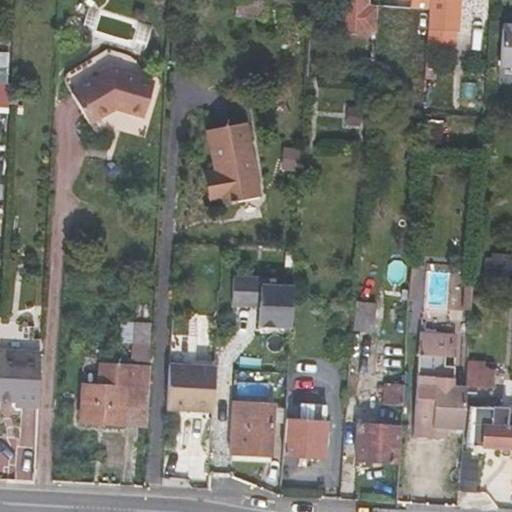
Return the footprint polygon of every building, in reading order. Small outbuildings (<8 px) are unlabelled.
[(235,0),(235,16),(265,18),(267,0),(235,0)] [(428,0),(428,10),(427,29),(457,31),(459,0),(428,0)] [(367,5),(342,3),(340,28),(377,31),(378,6),(367,5)] [(511,23),(508,23),(503,28),(501,64),(511,65),(511,23)] [(0,62),(11,63),(12,45),(0,44),(0,62)] [(124,61),(110,58),(99,65),(101,70),(69,92),(88,120),(109,106),(112,109),(118,105),(125,107),(126,104),(148,110),(157,74),(123,66),(124,61)] [(0,106),(9,107),(10,84),(0,83),(0,106)] [(261,197),(244,122),(208,129),(218,170),(210,172),(216,196),(223,195),(226,205),(261,197)] [(438,152),(439,132),(422,131),(420,151),(438,152)] [(258,326),(290,328),(293,288),(260,286),(261,278),(233,276),(232,304),(259,305),(258,326)] [(374,307),(355,306),(353,334),(372,336),(374,307)] [(423,315),(422,327),(445,328),(446,316),(423,315)] [(151,362),(152,324),(134,322),(131,361),(151,362)] [(340,359),(342,335),(331,335),(330,358),(340,359)] [(463,433),(465,390),(453,389),(454,365),(448,365),(450,339),(420,337),(413,439),(433,441),(433,431),(448,432),(463,433)] [(403,405),(407,340),(385,339),(381,404),(403,405)] [(41,352),(0,348),(0,399),(22,400),(22,406),(38,407),(41,352)] [(362,352),(351,353),(349,378),(360,378),(362,352)] [(486,362),(469,362),(468,383),(494,386),(495,373),(485,372),(486,362)] [(147,426),(150,368),(99,365),(98,386),(83,385),(81,423),(147,426)] [(215,373),(168,370),(166,412),(212,415),(215,373)] [(235,404),(232,452),(236,452),(235,460),(269,463),(269,455),(270,430),(272,406),(260,405),(261,394),(250,393),(249,405),(235,404)] [(299,421),(287,420),(285,456),(324,459),(325,443),(331,443),(332,429),(326,428),(328,405),(301,403),(299,421)] [(272,406),(270,430),(284,430),(285,407),(272,406)] [(485,411),(469,409),(466,446),(480,447),(480,448),(511,449),(511,425),(506,425),(507,409),(485,407),(485,411)] [(399,462),(401,428),(358,425),(356,459),(399,462)] [(448,441),(448,432),(433,431),(433,441),(448,441)] [(472,451),(462,449),(460,461),(472,462),(472,451)] [(472,462),(460,461),(459,490),(477,492),(479,462),(472,462)]
